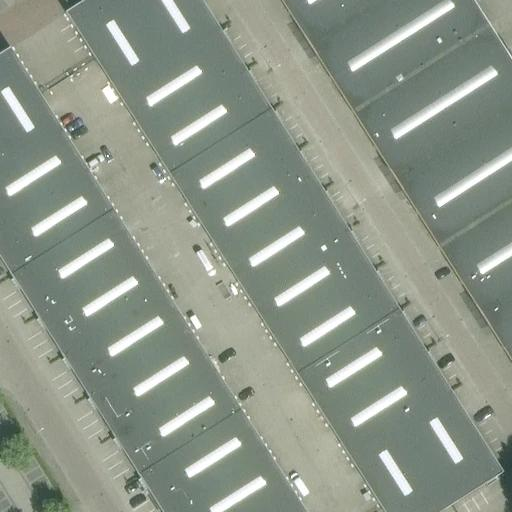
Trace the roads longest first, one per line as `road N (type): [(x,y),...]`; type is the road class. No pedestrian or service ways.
road 1 (unclassified): [(511,438),(240,0)]
road 2 (unclassified): [(102,511),(0,345)]
